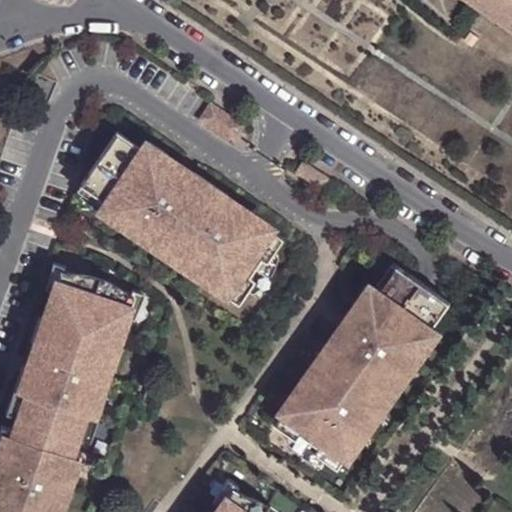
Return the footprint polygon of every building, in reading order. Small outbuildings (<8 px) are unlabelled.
[(511,0),(464,0),(475,7),(511,32),(511,0)] [(210,104),(198,122),(232,145),(244,127),(210,104)] [(118,131),(76,195),(239,305),(282,241),(118,131)] [(303,165),(297,176),(322,192),(329,182),(303,165)] [(393,264),(280,425),(343,470),(456,308),(393,264)] [(61,273),(0,453),(0,511),(61,511),(134,298),(61,273)] [(264,511),(234,490),(218,511),(264,511)]
